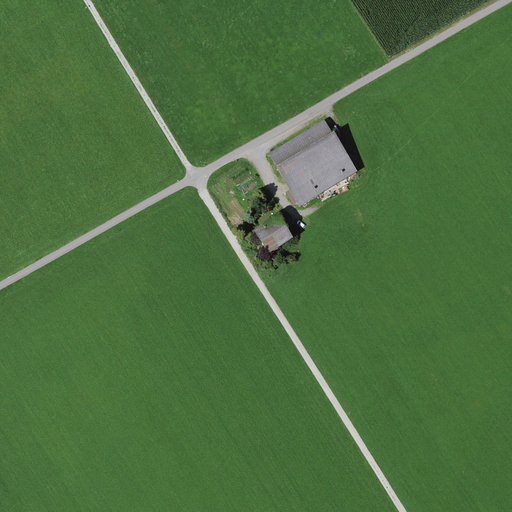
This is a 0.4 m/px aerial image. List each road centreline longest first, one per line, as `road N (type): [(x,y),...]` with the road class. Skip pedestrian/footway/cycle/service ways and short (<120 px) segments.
road 1 (track): [(85,0),(402,511)]
road 2 (track): [(0,286),(508,0)]
